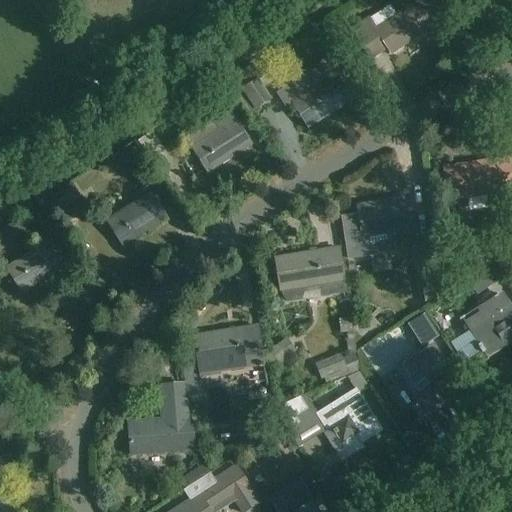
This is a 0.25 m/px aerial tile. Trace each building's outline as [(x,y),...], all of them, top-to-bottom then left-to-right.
[(438,0),(410,0),(404,4),(408,11),(386,25),(379,15),(371,20),(353,32),(361,43),(371,60),(388,49),(391,55),(435,26),(430,18),(444,9),(438,0)] [(233,72),(239,83),(259,74),(253,63),(233,72)] [(323,65),(289,86),(298,101),(293,104),(298,111),(308,128),(352,100),(341,83),(337,76),(332,79),(323,65)] [(258,81),(244,90),(257,110),(271,101),(258,81)] [(193,149),(198,156),(208,173),(252,145),(220,95),(204,106),(220,132),(193,149)] [(281,136),(288,131),(277,112),(269,117),(281,136)] [(165,152),(153,133),(139,142),(151,161),(165,152)] [(127,159),(113,169),(126,186),(139,176),(127,159)] [(497,161),(445,169),(449,201),(511,191),(511,164),(511,159),(497,161)] [(73,185),(53,198),(59,208),(80,195),(73,185)] [(109,223),(112,230),(123,246),(167,219),(152,195),(109,223)] [(359,213),(343,216),(351,259),(396,252),(393,234),(415,230),(410,199),(358,207),(359,213)] [(19,221),(0,232),(0,249),(27,233),(19,221)] [(7,270),(12,277),(23,293),(66,265),(51,241),(7,270)] [(438,284),(432,245),(417,247),(423,286),(438,284)] [(339,250),(328,252),(276,260),(281,292),(283,291),(284,298),(288,303),(343,295),(341,282),(344,281),(339,250)] [(511,254),(502,260),(510,272),(511,271),(511,254)] [(500,262),(476,278),(485,293),(510,277),(500,262)] [(511,307),(511,306),(510,306),(504,303),(497,308),(500,312),(470,331),(488,360),(511,344),(511,307)] [(347,334),(354,333),(352,318),(350,318),(339,320),(341,334),(347,334)] [(432,326),(416,336),(423,347),(439,337),(432,326)] [(220,372),(231,370),(264,365),(258,328),(195,338),(201,377),(220,374),(220,372)] [(397,369),(408,387),(419,404),(414,407),(423,421),(447,406),(433,383),(450,373),(433,346),(397,369)] [(356,353),(342,359),(341,356),(316,365),(321,378),(346,369),(346,368),(359,362),(356,353)] [(359,395),(360,394),(370,388),(360,372),(349,379),(359,395)] [(131,456),(151,454),(196,451),(194,428),(190,428),(188,401),(186,401),(185,385),(160,387),(163,421),(129,424),(131,456)] [(360,394),(359,395),(346,403),(344,399),(317,416),(327,433),(332,429),(342,446),(357,437),(360,440),(368,435),(371,439),(384,432),(360,394)] [(302,399),(278,415),(289,433),(301,426),(297,419),(310,412),(302,399)] [(206,464),(180,480),(186,488),(189,486),(206,475),(211,472),(206,464)] [(191,502),(175,511),(220,511),(235,502),(241,511),(249,511),(261,504),(250,488),(236,466),(216,480),(219,484),(211,489),(191,502)] [(186,488),(183,490),(191,502),(211,489),(219,484),(216,480),(211,472),(206,475),(189,486),(186,488)] [(278,494),(269,500),(277,511),(287,511),(288,511),(289,511),(313,497),(307,488),(315,483),(310,474),(302,480),(301,479),(277,493),(278,494)] [(15,511),(0,487),(0,511),(15,511)]
